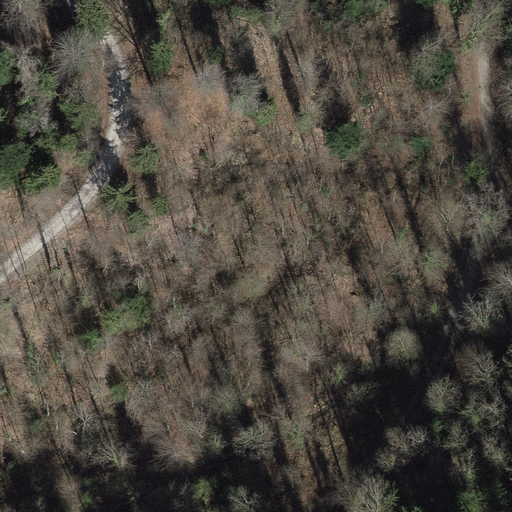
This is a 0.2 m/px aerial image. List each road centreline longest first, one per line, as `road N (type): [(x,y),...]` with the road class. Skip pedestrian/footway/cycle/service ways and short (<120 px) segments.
road 1 (track): [(318,511),(404,432),(443,377),(461,329),(489,212),(475,0)]
road 2 (track): [(94,0),(120,42),(128,108),(116,154),(87,199),(0,280)]
